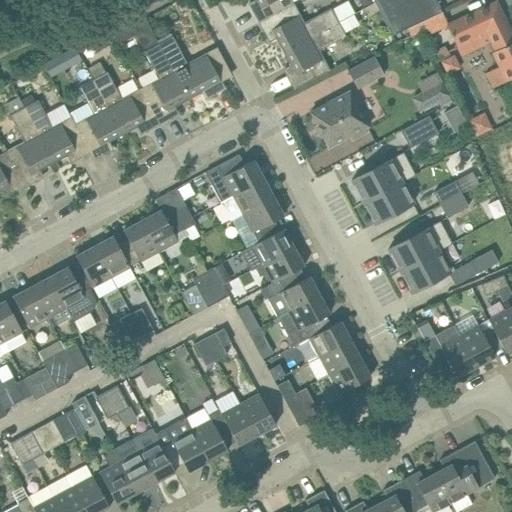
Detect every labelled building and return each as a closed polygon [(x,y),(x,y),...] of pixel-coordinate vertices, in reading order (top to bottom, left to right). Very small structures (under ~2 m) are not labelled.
[(252,0),(249,2),(252,6),(250,7),(258,23),(294,3),(291,0),(252,0)] [(435,0),(372,0),(391,35),(441,11),(435,0)] [(488,43),(499,66),(485,73),(492,87),(511,77),(511,32),(496,0),(446,25),(461,55),(488,43)] [(266,38),(268,37),(270,41),(275,38),(282,52),(338,22),(330,8),(304,22),(294,3),(258,23),(266,38)] [(287,72),(285,73),(293,89),(329,69),(319,50),(346,36),(338,22),(282,52),(289,65),(284,68),(287,72)] [(186,63),(172,36),(158,43),(188,99),(202,92),(205,97),(209,95),(209,97),(225,88),(211,62),(222,57),(216,47),(186,63)] [(188,99),(158,43),(145,51),(159,77),(140,87),(160,124),(174,116),(173,114),(177,112),(174,107),(188,99)] [(435,52),(447,74),(461,66),(449,44),(435,52)] [(59,55),(43,64),(49,76),(66,67),(59,55)] [(357,89),(383,75),(373,57),(347,71),(357,89)] [(121,97),(107,70),(92,78),(123,134),(136,127),(139,132),(143,130),(144,132),(160,124),(140,87),(121,97)] [(416,83),(421,93),(411,98),(418,113),(438,103),(440,108),(451,103),(436,73),(416,83)] [(70,116),(89,153),(92,160),(108,151),(107,150),(111,147),(109,142),(123,134),(92,78),(79,85),(88,102),(68,113),(70,116)] [(349,91),(310,112),(329,147),(350,135),(353,139),(366,132),(364,128),(368,126),(349,91)] [(52,125),(38,99),(23,107),(53,163),(67,155),(70,161),(74,159),(75,160),(89,153),(70,116),(52,125)] [(53,163),(23,107),(9,114),(23,141),(3,152),(24,188),(39,179),(38,178),(42,176),(39,170),(53,163)] [(486,113),(469,120),(474,134),(491,128),(486,113)] [(400,130),(410,148),(438,133),(428,115),(400,130)] [(3,152),(0,153),(0,191),(1,190),(4,196),(8,194),(9,195),(24,188),(3,152)] [(351,180),(363,202),(401,181),(401,182),(415,175),(403,152),(351,180)] [(253,159),(244,164),(239,153),(205,171),(221,201),(263,178),(253,159)] [(264,201),(273,196),(263,178),(221,201),(219,202),(229,221),(242,214),(241,213),(264,201)] [(433,192),(440,205),(461,193),(454,180),(433,192)] [(401,181),(363,202),(375,224),(413,203),(401,182),(401,181)] [(461,193),(440,205),(447,218),(468,206),(461,193)] [(273,196),(264,201),(241,213),(242,214),(257,243),(280,230),(274,220),(283,215),(273,196)] [(195,225),(193,219),(183,202),(173,208),(185,231),(195,225)] [(160,209),(141,220),(147,230),(159,252),(177,242),(188,236),(185,231),(173,208),(162,213),(160,209)] [(159,252),(141,220),(123,230),(128,239),(118,244),(129,265),(138,260),(139,262),(159,252)] [(388,248),(400,270),(438,250),(438,251),(452,243),(440,221),(388,248)] [(280,230),(257,243),(241,252),(251,270),(255,268),(294,247),(283,228),(280,230)] [(118,244),(113,235),(94,245),(111,276),(130,266),(129,265),(118,244)] [(80,264),(91,285),(92,287),(111,276),(94,245),(75,255),(80,264)] [(272,283),(300,268),(304,266),(294,247),(255,268),(259,277),(266,273),(272,283)] [(491,249),(470,260),(477,274),(498,262),(491,249)] [(438,250),(400,270),(412,292),(449,272),(438,251),(438,250)] [(70,270),(68,266),(48,276),(65,308),(72,322),(90,312),(91,311),(92,310),(93,308),(94,306),(94,304),(86,288),(91,285),(80,264),(70,270)] [(213,267),(192,278),(195,285),(206,307),(217,301),(206,280),(217,274),(213,267)] [(272,296),(266,299),(276,318),(319,295),(309,276),(305,278),(300,268),(272,283),(267,286),(272,296)] [(228,295),(219,278),(217,274),(206,280),(217,301),(228,295)] [(65,308),(48,276),(30,286),(47,317),(65,308)] [(497,291),(507,287),(502,276),(492,281),(497,291)] [(497,291),(492,281),(480,285),(485,296),(497,291)] [(195,285),(181,292),(193,314),(206,307),(195,285)] [(47,317),(30,286),(12,296),(29,327),(47,317)] [(286,337),(293,333),(298,344),(309,338),(331,325),(325,315),(329,313),(319,295),(276,318),(286,337)] [(27,341),(5,300),(0,302),(0,336),(8,352),(27,341)] [(153,329),(143,312),(141,308),(130,313),(142,335),(153,329)] [(511,319),(506,309),(487,319),(502,347),(504,351),(511,346),(511,319)] [(130,313),(120,319),(122,323),(131,341),(142,335),(130,313)] [(477,324),(458,334),(471,358),(476,367),(494,356),(492,353),(502,347),(487,319),(477,324)] [(298,344),(297,345),(307,363),(318,356),(319,357),(350,340),(340,321),(332,325),(331,325),(309,338),(298,344)] [(424,341),(444,378),(455,373),(457,377),(476,367),(458,334),(453,324),(434,334),(434,335),(424,341)] [(229,343),(222,328),(204,338),(216,360),(227,354),(223,346),(229,343)] [(0,355),(8,352),(0,336),(0,355)] [(216,360),(204,338),(193,344),(205,365),(216,360)] [(318,356),(307,363),(316,381),(328,374),(328,375),(360,358),(350,340),(319,357),(318,356)] [(76,371),(87,365),(75,343),(64,349),(76,371)] [(76,371),(64,349),(41,361),(45,368),(56,388),(69,381),(66,376),(76,371)] [(370,376),(360,358),(328,375),(338,393),(370,376)] [(142,365),(145,370),(156,365),(153,359),(142,365)] [(274,380),(285,374),(279,363),(268,369),(274,380)] [(45,368),(35,373),(23,379),(31,395),(34,400),(56,388),(45,368)] [(23,379),(16,383),(13,377),(2,383),(8,394),(13,404),(31,395),(23,379)] [(286,380),(281,383),(276,385),(298,426),(310,420),(295,393),(293,394),(286,380)] [(0,418),(6,415),(3,410),(13,404),(8,394),(2,383),(0,384),(0,418)] [(128,406),(126,402),(116,385),(105,391),(116,413),(128,406)] [(320,414),(310,397),(306,388),(295,393),(310,420),(320,414)] [(106,418),(116,413),(105,391),(95,396),(106,418)] [(258,393),(240,403),(239,403),(256,435),(275,425),(258,393)] [(221,413),(214,402),(184,418),(208,461),(227,450),(226,447),(236,441),(222,413),(221,413)] [(256,435),(239,403),(222,413),(236,441),(238,445),(256,435)] [(75,435),(85,429),(74,408),(63,413),(75,435)] [(63,413),(52,419),(64,441),(75,435),(63,413)] [(184,418),(153,434),(157,441),(173,468),(183,463),(188,472),(208,461),(184,418)] [(31,431),(21,436),(32,458),(33,457),(43,452),(31,431)] [(21,463),(32,458),(21,436),(10,442),(21,463)] [(474,440),(439,459),(443,468),(434,473),(449,502),(450,501),(456,511),(471,504),(466,493),(494,478),(474,440)] [(138,451),(132,441),(113,451),(135,493),(155,483),(138,451)] [(173,468),(157,441),(138,451),(155,483),(175,472),(173,468)] [(113,451),(103,457),(108,467),(99,472),(116,503),(135,493),(113,451)] [(423,479),(419,470),(401,479),(417,509),(428,503),(432,511),(449,502),(434,473),(423,479)] [(99,511),(109,507),(91,474),(72,485),(86,511),(99,511)] [(86,511),(72,485),(66,475),(47,486),(60,511),(86,511)] [(382,490),(387,498),(377,504),(381,511),(418,511),(417,509),(401,479),(382,490)] [(26,497),(27,499),(34,511),(60,511),(47,486),(26,497)] [(305,500),(309,508),(302,511),(335,511),(324,490),(305,500)] [(17,504),(21,511),(34,511),(27,499),(17,504)] [(367,509),(362,500),(344,510),(344,511),(381,511),(377,504),(367,509)]
